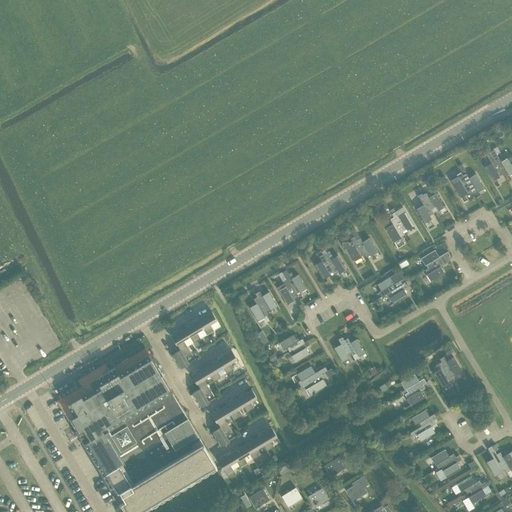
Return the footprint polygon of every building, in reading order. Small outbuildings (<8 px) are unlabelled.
[(493,149),(489,151),(503,174),(504,177),(509,175),(509,176),(511,173),(511,155),(501,162),(493,149)] [(499,176),(503,174),(489,151),(486,153),(491,163),(485,167),(493,181),(500,177),(499,176)] [(457,177),(451,181),(461,197),(468,194),(467,192),(471,190),(463,175),(461,172),(456,175),(457,177)] [(466,173),(463,175),(471,190),(472,193),(477,191),(477,192),(484,188),(476,174),(469,178),(466,173)] [(439,179),(442,184),(447,181),(445,176),(439,179)] [(427,192),(422,195),(434,213),(438,210),(438,211),(445,207),(436,193),(429,197),(427,192)] [(431,218),(429,215),(434,213),(422,195),(422,193),(418,196),(423,204),(416,209),(425,223),(431,218)] [(392,214),(393,217),(403,231),(406,229),(407,230),(414,226),(406,212),(398,216),(396,212),(392,214)] [(404,234),(403,231),(393,217),(390,219),(393,224),(385,228),(394,242),(401,238),(400,237),(404,234)] [(355,230),(352,232),(354,236),(363,253),(364,254),(366,257),(370,255),(371,256),(378,252),(370,238),(362,242),(355,230)] [(351,238),(353,243),(350,245),(348,242),(342,240),(341,243),(344,249),(346,247),(355,262),(361,258),(359,255),(363,253),(354,236),(351,238)] [(321,252),(322,254),(333,272),(335,275),(339,273),(346,269),(338,255),(333,258),(331,256),(329,257),(325,249),(321,252)] [(426,265),(428,268),(448,257),(450,256),(448,252),(439,257),(435,250),(421,258),(425,265),(426,265)] [(329,274),(333,272),(322,254),(319,256),(322,261),(315,265),(323,279),(330,275),(329,274)] [(451,260),(448,257),(428,268),(425,270),(428,274),(427,275),(431,282),(445,273),(440,266),(451,260)] [(286,270),(282,272),(284,275),(286,279),(295,294),(299,292),(300,293),(307,288),(298,275),(291,279),(286,270)] [(391,276),(377,285),(381,291),(379,292),(382,297),(390,292),(390,291),(402,284),(400,280),(403,278),(399,272),(391,276)] [(297,297),(295,294),(286,279),(283,282),(284,284),(277,288),(287,304),(294,300),(293,299),(297,297)] [(393,295),(389,297),(393,304),(407,296),(403,289),(407,286),(408,287),(412,285),(409,280),(402,284),(390,291),(390,292),(393,295)] [(259,291),(255,294),(257,297),(266,311),(270,309),(270,310),(277,306),(269,292),(262,296),(259,291)] [(268,314),(266,311),(257,297),(254,299),(256,304),(249,308),(257,322),(265,318),(264,317),(268,314)] [(212,312),(198,320),(203,328),(202,328),(206,334),(214,330),(210,323),(216,319),(212,312)] [(203,328),(198,320),(185,329),(189,336),(193,343),(200,338),(196,332),(202,328),(203,328)] [(171,337),(179,350),(180,350),(187,346),(193,343),(189,336),(185,329),(171,337)] [(256,334),(262,344),(268,341),(262,330),(256,334)] [(289,352),(292,350),(304,342),(302,339),(297,342),(293,335),(279,343),(283,350),(287,348),(289,352)] [(215,340),(213,336),(205,341),(207,345),(215,340)] [(347,354),(351,352),(344,340),(342,337),(338,340),(341,344),(334,348),(342,362),(349,358),(347,354)] [(348,338),(344,340),(351,352),(352,355),(356,353),(359,357),(365,353),(357,339),(350,343),(348,338)] [(307,340),(304,342),(292,350),(295,354),(291,356),(295,362),(309,354),(305,347),(310,344),(307,340)] [(444,349),(447,354),(453,350),(450,345),(444,349)] [(191,353),(187,346),(180,350),(179,350),(173,354),(181,368),(188,364),(184,357),(191,353)] [(83,386),(58,401),(103,476),(110,487),(115,496),(120,493),(125,501),(122,503),(127,511),(136,511),(153,502),(155,507),(218,469),(213,461),(201,442),(197,435),(171,391),(156,367),(146,349),(108,371),(105,365),(85,377),(79,380),(83,386)] [(232,351),(218,359),(223,367),(227,373),(234,369),(230,362),(236,358),(232,351)] [(271,361),(277,358),(274,353),(268,356),(271,361)] [(439,359),(441,362),(451,376),(454,374),(455,375),(461,371),(453,357),(446,361),(444,356),(439,359)] [(220,377),(216,370),(223,367),(218,359),(205,367),(209,375),(213,381),(220,377)] [(448,382),(452,379),(451,376),(441,362),(438,364),(441,369),(434,373),(442,387),(449,383),(448,382)] [(301,387),(303,386),(303,385),(327,371),(325,367),(315,373),(311,366),(297,374),(300,380),(298,382),(301,387)] [(368,370),(371,376),(377,372),(374,366),(368,370)] [(203,379),(209,375),(205,367),(192,376),(200,389),(207,385),(203,379)] [(331,369),(327,371),(303,385),(303,386),(309,396),(326,386),(322,379),(333,373),(331,369)] [(405,390),(406,389),(408,392),(425,382),(422,376),(418,379),(415,374),(401,382),(405,390)] [(408,392),(404,394),(407,398),(406,399),(410,406),(424,398),(420,390),(425,388),(430,385),(427,381),(425,382),(408,392)] [(378,387),(381,392),(387,388),(384,383),(378,387)] [(211,392),(207,385),(200,389),(193,393),(201,407),(208,402),(204,396),(211,392)] [(238,398),(243,405),(242,405),(247,412),(254,408),(250,401),(256,397),(252,390),(238,398)] [(238,398),(225,406),(229,413),(229,414),(233,420),(240,416),(236,409),(242,405),(243,405),(238,398)] [(211,414),(220,428),(227,424),(223,417),(229,414),(229,413),(225,406),(211,414)] [(415,425),(419,423),(421,426),(433,420),(436,418),(434,414),(429,417),(425,410),(411,418),(415,425)] [(435,423),(433,420),(421,426),(410,433),(413,437),(417,435),(421,441),(435,433),(431,426),(435,423)] [(231,431),(227,424),(220,428),(213,432),(221,446),(228,441),(224,435),(231,431)] [(272,429),(258,437),(263,444),(262,444),(267,451),(274,447),(270,440),(276,436),(272,429)] [(258,437),(245,445),(249,452),(253,459),(260,455),(256,448),(262,444),(263,444),(258,437)] [(249,452),(245,445),(232,453),(236,460),(239,466),(240,467),(247,463),(243,456),(249,452)] [(501,471),(504,469),(496,454),(491,446),(487,448),(493,458),(486,462),(494,477),(502,472),(501,471)] [(438,468),(441,466),(456,457),(453,454),(449,456),(445,449),(431,458),(435,465),(436,464),(438,468)] [(500,452),(496,454),(504,469),(506,472),(510,470),(511,471),(511,470),(511,451),(510,453),(503,457),(500,452)] [(233,469),(239,466),(236,460),(232,453),(218,461),(226,475),(234,471),(233,469)] [(343,454),(324,466),(331,476),(345,468),(342,463),(347,460),(343,454)] [(442,468),(436,472),(441,481),(447,477),(461,469),(457,462),(461,459),(459,455),(456,457),(441,466),(442,468)] [(353,485),(346,490),(353,501),(367,492),(364,487),(369,484),(363,475),(351,483),(353,485)] [(464,489),(467,493),(470,491),(481,484),(480,480),(475,483),(471,476),(456,484),(460,491),(464,489)] [(485,482),(481,484),(470,491),(472,495),(468,497),(472,504),(487,496),(482,489),(487,486),(485,482)] [(288,507),(302,498),(299,493),(302,491),(299,486),(296,488),(295,487),(282,496),(288,507)] [(322,488),(308,497),(314,508),(329,499),(322,488)] [(263,489),(249,497),(256,508),(269,500),(263,489)]
